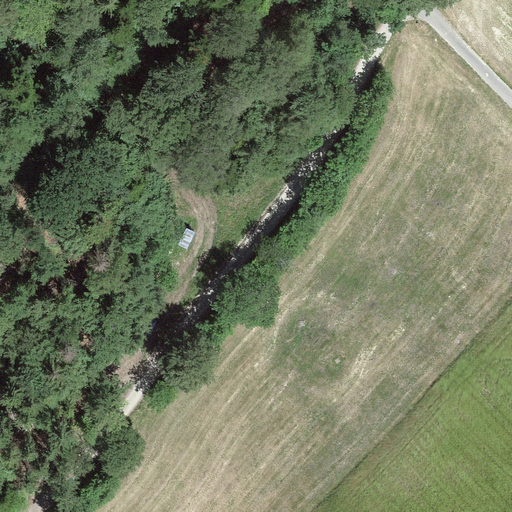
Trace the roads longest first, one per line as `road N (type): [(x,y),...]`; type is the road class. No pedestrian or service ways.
road 1 (track): [(413,0),(287,195),(209,289)]
road 2 (track): [(21,511),(209,289)]
road 3 (track): [(409,5),(511,98)]
